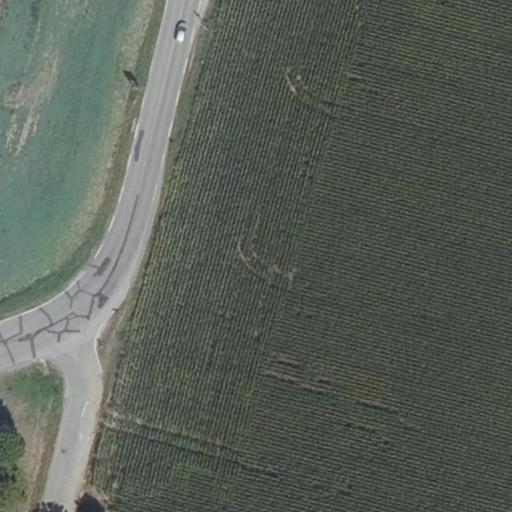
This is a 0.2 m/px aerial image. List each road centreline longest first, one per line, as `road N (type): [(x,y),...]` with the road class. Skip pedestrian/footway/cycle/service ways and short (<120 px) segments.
road 1 (primary): [(183,0),(124,241),(100,285),(57,321)]
road 2 (residential): [(57,321),(85,383),(58,511)]
